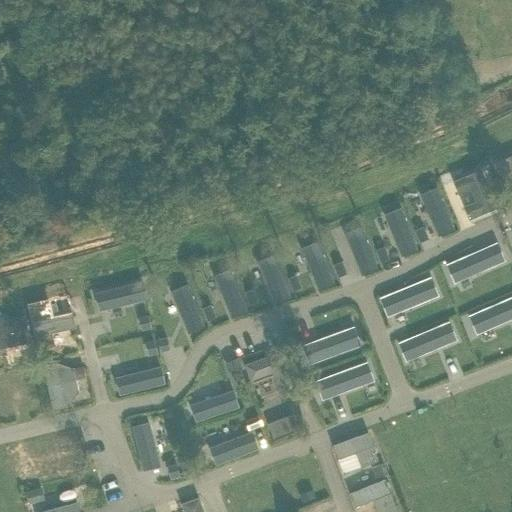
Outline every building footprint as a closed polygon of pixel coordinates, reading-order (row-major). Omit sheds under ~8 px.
[(511,154),(497,161),(511,196),(511,154)] [(487,160),(479,163),(482,170),(490,168),(487,160)] [(469,220),(497,209),(482,170),(453,182),(459,195),(472,190),(477,202),(464,207),(469,220)] [(436,184),(420,191),(438,236),(455,229),(436,184)] [(399,202),(383,210),(401,254),(418,247),(399,202)] [(359,221),(343,228),(361,272),(378,265),(359,221)] [(423,227),(415,230),(420,242),(428,239),(423,227)] [(316,235),(299,242),(318,287),(335,279),(316,235)] [(505,261),(497,242),(447,263),(455,282),(505,261)] [(384,247),(376,250),(381,263),(389,259),(384,247)] [(274,249),(257,256),(275,301),(292,293),(274,249)] [(230,263),(213,270),(232,315),(249,308),(230,263)] [(296,275),(288,278),(293,291),(301,288),(296,275)] [(437,296),(429,277),(379,297),(387,316),(437,296)] [(187,279),(170,286),(189,331),(206,324),(187,279)] [(96,293),(101,311),(148,299),(143,282),(96,293)] [(253,289),(245,292),(250,305),(258,302),(253,289)] [(37,335),(80,330),(75,295),(32,301),(37,335)] [(511,317),(511,295),(469,314),(477,333),(511,317)] [(0,349),(33,343),(28,316),(0,320),(0,349)] [(456,339),(448,320),(398,342),(406,360),(456,339)] [(362,344),(355,325),(304,344),(311,363),(362,344)] [(166,337),(158,339),(161,352),(169,350),(166,337)] [(280,393),(297,387),(284,351),(244,365),(250,383),(273,375),(280,393)] [(374,380),(367,361),(316,379),(323,398),(374,380)] [(83,399),(77,363),(47,368),(53,404),(83,399)] [(115,376),(120,394),(167,383),(163,365),(115,376)] [(0,378),(0,419),(18,415),(8,377),(0,378)] [(303,387),(292,390),(297,403),(307,399),(303,387)] [(189,404),(195,421),(241,405),(235,388),(189,404)] [(269,424),(275,438),(302,427),(297,412),(269,424)] [(258,415),(247,419),(250,428),(262,424),(258,415)] [(143,471),(160,466),(149,419),(131,424),(143,471)] [(152,420),(157,445),(166,443),(161,419),(152,420)] [(206,447),(214,464),(258,446),(251,429),(206,447)] [(384,511),(401,511),(374,430),(333,444),(344,474),(366,467),(371,484),(354,490),(360,506),(380,499),(384,511)] [(21,462),(24,479),(80,471),(77,453),(21,462)] [(167,465),(171,478),(179,476),(176,463),(167,465)] [(38,488),(26,491),(29,503),(41,500),(38,488)] [(203,511),(199,497),(181,504),(183,511),(203,511)] [(38,511),(82,511),(82,503),(39,508),(38,511)]
